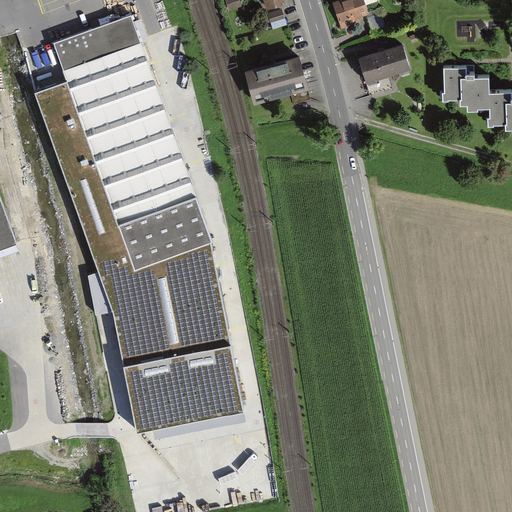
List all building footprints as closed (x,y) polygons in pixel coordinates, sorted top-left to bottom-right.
[(242,8),(239,0),(226,0),(230,12),(242,8)] [(287,6),(284,0),(264,0),(268,11),(287,6)] [(343,0),(336,2),(344,30),(371,22),(363,0),(343,0)] [(67,73),(35,85),(113,302),(137,424),(244,402),(211,234),(132,9),(54,37),(67,73)] [(271,15),(273,24),(285,20),(283,12),(271,15)] [(359,58),(366,84),(413,72),(406,46),(359,58)] [(304,57),(248,74),(258,106),(314,90),(304,57)] [(463,110),(469,109),(469,114),(487,113),(488,130),(504,129),(505,137),(511,136),(511,96),(491,97),(490,81),(471,82),(471,72),(442,73),(443,105),(462,105),(463,110)] [(0,253),(20,247),(0,192),(0,253)]
